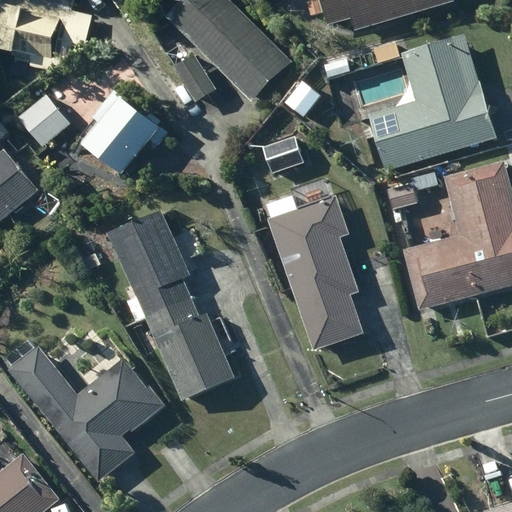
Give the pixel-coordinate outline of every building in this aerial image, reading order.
[(22,61),(38,65),(37,67),(59,72),(91,46),(98,16),(67,9),(69,0),(39,0),(39,2),(30,0),(4,0),(0,21),(0,47),(24,53),(22,61)] [(231,0),(189,0),(172,18),(256,103),(295,64),(231,0)] [(319,0),(310,3),(315,17),(326,14),(321,0),(319,0)] [(461,0),(326,0),(334,26),(358,19),(362,31),(463,3),(461,0)] [(422,102),(375,116),(392,172),(503,139),(472,36),(408,56),(422,102)] [(401,44),(379,50),(383,64),(405,58),(401,44)] [(181,69),(202,103),(222,91),(200,57),(181,69)] [(103,119),(109,124),(94,143),(133,175),(160,143),(165,147),(174,135),(170,131),(173,127),(138,98),(136,101),(125,92),(103,119)] [(53,96),(24,119),(47,148),(76,125),(53,96)] [(286,107),(277,117),(295,134),(307,126),(286,107)] [(0,119),(0,146),(13,136),(0,119)] [(300,138),(269,148),(277,174),(309,164),(300,138)] [(0,226),(44,191),(13,152),(0,161),(0,226)] [(466,238),(409,253),(425,311),(511,287),(511,172),(510,163),(450,179),(466,238)] [(417,184),(392,192),(398,211),(423,203),(417,184)] [(274,220),(320,352),(369,334),(356,296),(364,293),(345,239),(355,236),(342,197),(304,210),(299,197),(273,207),(278,219),(274,220)] [(142,298),(131,303),(140,324),(151,319),(197,299),(189,280),(198,276),(169,212),(115,236),(142,298)] [(197,299),(151,319),(188,402),(242,378),(213,314),(205,318),(197,299)] [(101,341),(104,345),(102,347),(106,353),(123,342),(116,331),(101,341)] [(17,371),(104,483),(141,455),(127,437),(135,430),(137,432),(171,406),(155,386),(152,389),(130,360),(83,397),(46,349),(17,371)] [(0,511),(51,511),(66,500),(30,454),(0,477),(0,511)]
